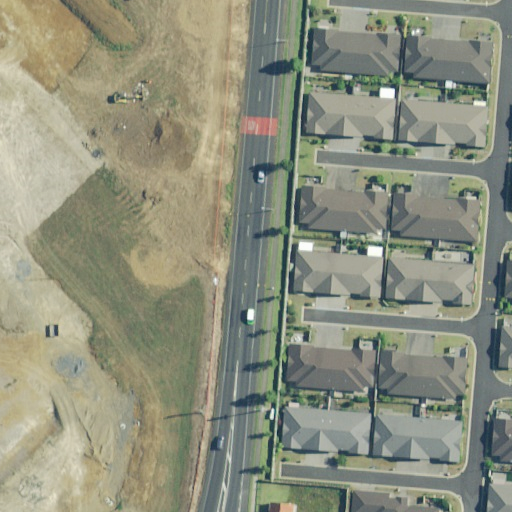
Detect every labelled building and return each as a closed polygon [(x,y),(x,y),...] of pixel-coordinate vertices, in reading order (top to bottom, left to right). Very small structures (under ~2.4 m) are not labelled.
[(394,36),(310,29),(307,70),(391,77),(394,36)] [(487,44),(402,36),(398,77),(484,85),(487,44)] [(388,99),(307,92),(304,130),(385,137),(388,99)] [(488,106),(397,99),(394,140),(485,147),(488,106)] [(381,193),(297,185),(293,230),(378,237),(381,193)] [(475,200),(390,192),(385,238),(471,246),(475,200)] [(379,257),(293,249),(289,293),(374,301),(379,257)] [(478,265),(385,257),(382,301),(474,309),(478,265)] [(511,320),(506,320),(502,365),(511,366),(511,320)] [(0,383),(33,352),(13,331),(0,343),(0,383)] [(371,350),(285,344),(282,385),(368,391),(371,350)] [(463,357),(376,350),(373,391),(460,398),(463,357)] [(77,414),(56,391),(40,406),(61,429),(77,414)] [(368,415),(280,407),(276,449),(364,456),(368,415)] [(465,423),(373,414),(369,455),(461,464),(465,423)] [(511,416),(496,416),(492,465),(511,467),(511,416)] [(117,438),(115,422),(85,429),(53,458),(72,478),(98,453),(112,450),(109,439),(117,438)] [(511,511),(511,481),(494,479),(490,511),(511,511)] [(433,511),(434,508),(386,503),(387,495),(351,490),(347,511),(350,511),(433,511)] [(294,511),(295,505),(267,503),(266,511),(294,511)]
